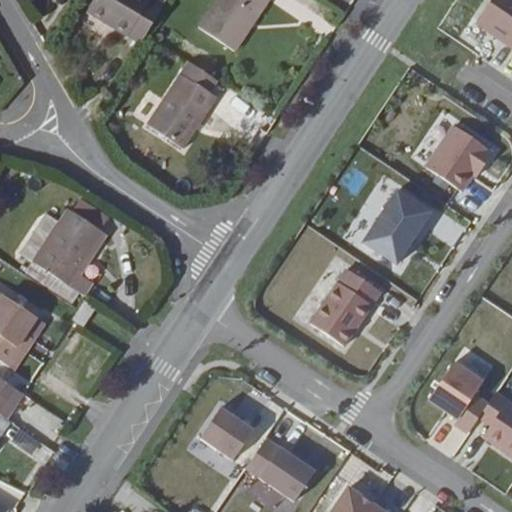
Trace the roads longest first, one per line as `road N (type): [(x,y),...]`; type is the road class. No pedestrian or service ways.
road 1 (tertiary): [(225,264),(405,0)]
road 2 (residential): [(511,212),(370,422)]
road 3 (tertiary): [(63,511),(196,308)]
road 4 (residential): [(196,308),(370,422)]
road 5 (residential): [(68,148),(225,264)]
road 6 (residential): [(0,6),(46,81),(68,148)]
road 7 (residential): [(370,422),(491,511)]
